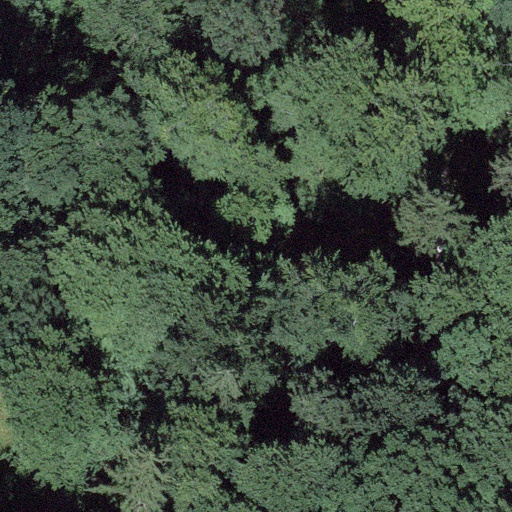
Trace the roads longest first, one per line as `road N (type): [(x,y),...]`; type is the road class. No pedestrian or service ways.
road 1 (track): [(511,156),(374,227),(225,345),(57,511)]
road 2 (track): [(511,486),(381,511)]
